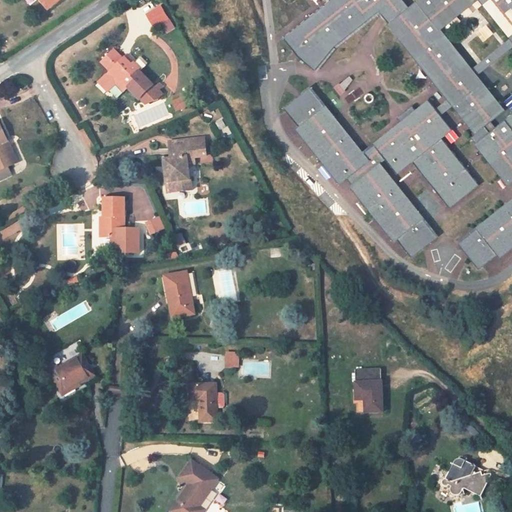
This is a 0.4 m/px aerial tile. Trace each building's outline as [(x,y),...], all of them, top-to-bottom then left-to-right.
[(476,76),(511,47),(511,0),(418,0),(416,2),(409,7),(402,0),(331,0),(289,35),(304,54),(320,68),(338,43),(378,10),(449,98),(436,108),(429,100),(363,153),(309,87),(283,108),(298,126),(296,127),(341,183),(347,178),(352,184),(396,241),(397,239),(412,258),(438,237),(380,163),(386,158),(396,172),(418,155),(456,204),(486,180),(448,132),(452,129),(441,115),(454,105),(476,133),(484,126),(489,132),(476,143),(509,185),(511,181),(511,200),(458,244),(479,270),(496,256),(497,257),(511,245),(511,113),(495,127),(490,121),(504,111),(476,76)] [(167,18),(160,6),(147,14),(154,26),(167,18)] [(139,71),(141,69),(134,63),(132,65),(124,57),(123,59),(113,50),(101,63),(110,72),(99,83),(107,92),(109,90),(115,84),(117,81),(119,84),(121,82),(127,88),(139,100),(141,98),(145,102),(150,103),(157,99),(162,95),(158,91),(161,87),(158,84),(155,88),(139,71)] [(132,65),(134,63),(126,55),(124,57),(132,65)] [(140,57),(134,63),(141,69),(147,63),(140,57)] [(123,92),(127,88),(121,82),(119,84),(117,81),(115,84),(123,92)] [(109,90),(117,98),(123,92),(115,84),(109,90)] [(186,107),(182,98),(177,101),(180,109),(186,107)] [(3,143),(7,141),(0,125),(0,180),(11,175),(7,167),(13,164),(3,143)] [(164,160),(166,183),(171,182),(172,192),(193,190),(191,179),(189,180),(188,165),(187,159),(194,158),(206,156),(204,139),(169,143),(171,159),(164,160)] [(3,143),(13,164),(17,163),(7,141),(3,143)] [(112,237),(124,237),(124,229),(124,199),(104,198),(104,218),(104,237),(112,237)] [(61,203),(43,209),(46,216),(63,210),(61,203)] [(156,219),(146,223),(151,235),(161,230),(156,219)] [(139,229),(124,229),(124,237),(112,237),(112,249),(124,249),(124,253),(139,253),(139,229)] [(184,241),(181,234),(174,237),(176,244),(184,241)] [(272,258),(285,257),(284,248),(271,249),(272,258)] [(172,319),(194,314),(187,272),(165,277),(172,319)] [(79,283),(77,277),(65,281),(67,286),(79,283)] [(32,350),(36,348),(32,340),(28,343),(32,350)] [(226,367),(234,367),(235,356),(235,354),(227,353),(226,367)] [(95,376),(83,354),(58,367),(59,369),(51,374),(62,394),(76,387),(75,385),(79,383),(80,384),(95,376)] [(365,400),(365,413),(383,412),(381,370),(355,371),(356,400),(365,400)] [(215,385),(191,385),(191,400),(200,399),(201,421),(216,421),(216,409),(216,394),(215,385)] [(216,409),(223,409),(225,407),(224,395),(223,394),(216,394),(216,409)] [(365,400),(356,400),(357,413),(365,413),(365,400)] [(476,467),(466,462),(461,460),(459,460),(458,460),(455,462),(453,465),(446,479),(444,480),(442,481),(442,483),(442,485),(443,486),(444,487),(446,487),(447,487),(448,487),(449,486),(451,487),(450,489),(450,490),(450,491),(450,492),(452,494),(455,496),(458,496),(460,495),(461,494),(462,492),(463,490),(465,489),(481,497),(491,476),(491,475),(490,474),(483,476),(480,477),(479,473),(476,474),(473,473),(476,467)] [(218,479),(192,461),(180,478),(190,484),(191,485),(188,489),(187,488),(177,502),(170,511),(171,511),(185,511),(187,509),(191,511),(194,511),(199,507),(218,479)]
